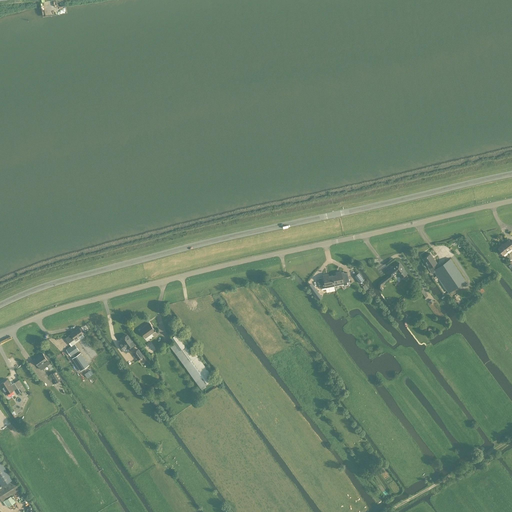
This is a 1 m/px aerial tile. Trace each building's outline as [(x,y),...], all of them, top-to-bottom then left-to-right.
[(511,240),(510,242),(508,240),(498,248),(503,254),(511,247),(511,240)] [(434,272),(435,273),(437,271),(435,269),(437,267),(435,264),(436,263),(430,253),(423,258),(429,267),(428,268),(432,273),(434,272)] [(437,267),(435,269),(437,271),(435,273),(448,292),(466,281),(450,258),(437,267)] [(399,263),(386,272),(389,275),(390,277),(397,272),(401,278),(402,277),(404,280),(408,277),(406,274),(407,273),(399,263)] [(332,275),(332,276),(334,283),(334,286),(343,284),(343,285),(347,285),(347,282),(349,281),(347,272),(344,273),(343,272),(341,272),(341,271),(337,272),(338,274),(332,275)] [(358,273),(354,276),(359,282),(363,279),(358,273)] [(325,288),(334,286),(334,283),(332,276),(332,275),(327,276),(326,274),(323,275),(323,277),(317,278),(319,287),(322,287),(322,290),(326,289),(325,288)] [(379,283),(378,287),(381,291),(383,289),(381,286),(382,284),(389,279),(387,277),(379,283)] [(315,296),(319,293),(314,286),(311,290),(315,296)] [(375,294),(370,288),(366,291),(370,298),(375,294)] [(424,298),(427,295),(423,289),(419,291),(424,298)] [(145,338),(155,331),(149,323),(140,330),(145,338)] [(71,334),(65,338),(69,343),(74,339),(76,341),(79,339),(77,337),(82,334),(83,334),(85,333),(81,327),(79,328),(78,327),(75,330),(74,331),(73,331),(70,333),(71,334)] [(201,388),(213,379),(188,344),(179,332),(171,337),(174,342),(169,345),(201,388)] [(127,348),(134,344),(127,335),(121,339),(123,342),(119,344),(123,349),(126,347),(127,348)] [(79,350),(74,343),(66,349),(70,356),(79,350)] [(138,359),(143,356),(138,349),(133,353),(138,359)] [(43,353),(34,360),(39,366),(41,369),(50,363),(48,360),(43,353)] [(72,358),(79,369),(81,371),(89,365),(87,363),(80,353),(72,358)] [(55,383),(62,379),(57,371),(50,375),(55,383)] [(17,395),(21,392),(14,382),(11,385),(7,379),(1,383),(7,394),(14,390),(17,395)] [(0,497),(3,501),(20,490),(13,480),(0,487),(0,497)]
